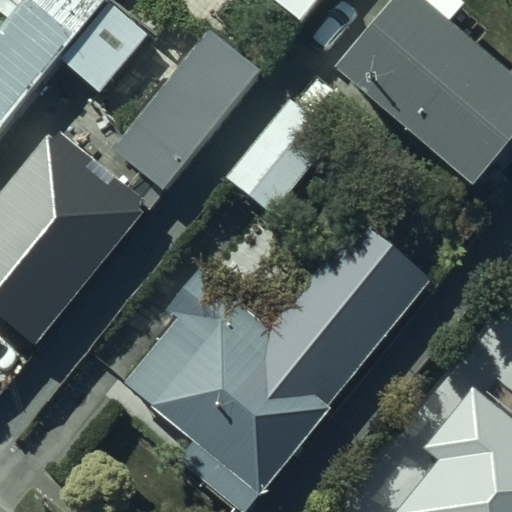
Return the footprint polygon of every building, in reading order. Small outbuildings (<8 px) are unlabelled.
[(166,68),(120,31),(126,23),(95,0),(0,0),(0,184),(76,90),(121,124),(166,68)] [(250,0),(310,50),(346,0),(250,0)] [(511,169),(511,92),(410,11),(340,99),(479,210),(511,169)] [(276,103),(221,59),(125,178),(180,222),(276,103)] [(280,240),(341,160),(294,124),(233,204),(280,240)] [(0,334),(40,366),(156,222),(63,148),(0,225),(0,334)] [(124,416),(196,475),(188,484),(223,511),(266,511),(437,300),(376,251),(363,242),(277,347),(211,293),(179,330),(189,337),(124,416)] [(511,511),(511,481),(495,504),(466,481),(441,511),(511,511)]
